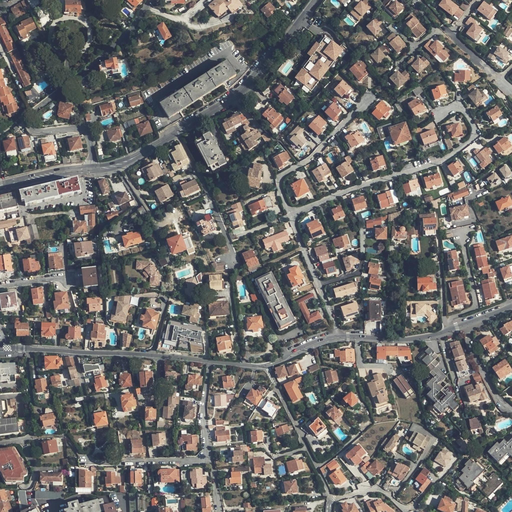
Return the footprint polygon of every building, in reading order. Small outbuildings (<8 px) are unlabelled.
[(27,13),(29,11),(42,3),(40,0),(25,0),(21,2),(27,13)] [(72,0),(73,1),(66,1),(66,13),(77,13),(77,11),(81,11),(81,10),(85,10),(85,1),(78,1),(77,0),(72,0)] [(133,10),(135,8),(126,0),(125,0),(124,2),(133,10)] [(219,17),(229,9),(222,2),(220,0),(215,0),(209,6),(219,17)] [(224,0),(222,2),(229,9),(232,13),(243,5),(238,0),(224,0)] [(358,5),(350,14),(359,21),(372,7),(365,0),(362,4),(363,5),(360,7),(358,5)] [(389,9),(396,16),(403,9),(395,2),(393,4),(387,0),(384,0),(380,5),(388,12),(389,9)] [(447,0),(441,0),(437,6),(456,21),(463,12),(447,0)] [(496,12),(489,7),(493,1),(491,0),(484,0),(477,10),(490,20),(496,12)] [(27,13),(21,2),(11,9),(16,19),(27,13)] [(271,13),(273,11),(275,9),(270,3),(261,10),(268,18),(272,15),(271,13)] [(288,17),(291,14),(285,7),(282,10),(288,17)] [(388,12),(395,18),(396,16),(389,9),(388,12)] [(258,18),(255,13),(237,24),(240,29),(258,18)] [(411,14),(405,19),(407,22),(406,24),(411,29),(410,30),(417,38),(426,30),(411,14)] [(365,28),(374,37),(381,31),(378,28),(383,24),(376,17),(365,28)] [(30,36),(28,32),(36,29),(31,18),(21,23),(22,25),(16,27),(20,36),(18,37),(20,41),(30,36)] [(482,30),(478,27),(477,29),(473,26),(474,24),(476,22),(470,18),(466,24),(471,28),(466,34),(477,43),(482,37),(479,35),(482,30)] [(0,31),(9,52),(17,48),(4,20),(0,21),(0,31)] [(171,37),(163,23),(157,27),(165,41),(171,37)] [(511,29),(511,28),(508,26),(503,34),(508,38),(511,31),(511,29)] [(392,34),(386,39),(389,42),(388,43),(397,53),(406,46),(397,36),(395,37),(392,34)] [(310,58),(293,79),(311,94),(343,50),(324,36),(319,45),(315,42),(306,54),(310,58)] [(429,41),(423,47),(430,53),(432,51),(436,55),(443,62),(449,56),(442,49),(438,45),(439,44),(435,41),(432,44),(429,41)] [(382,46),(367,59),(372,64),(374,62),(376,64),(384,57),(380,53),(381,52),(385,56),(388,53),(382,46)] [(488,57),(493,60),(495,57),(496,56),(503,60),(502,62),(505,64),(509,59),(506,56),(508,53),(498,47),(497,49),(494,47),(488,57)] [(30,81),(32,80),(18,50),(10,54),(25,87),(31,85),(30,81)] [(357,57),(354,59),(357,62),(349,70),(359,81),(368,74),(365,71),(367,68),(357,57)] [(428,63),(422,57),(419,61),(417,59),(415,62),(414,63),(413,61),(414,60),(411,58),(407,63),(418,73),(428,63)] [(110,71),(112,71),(118,70),(116,59),(109,61),(109,62),(105,62),(105,64),(101,64),(101,66),(98,67),(99,72),(100,72),(100,73),(110,71)] [(236,76),(227,62),(160,105),(169,118),(236,76)] [(396,72),(389,79),(397,88),(410,77),(405,71),(400,75),(396,72)] [(463,81),(466,81),(469,81),(470,72),(459,71),(458,74),(454,74),(454,82),(463,82),(463,81)] [(79,83),(79,84),(81,84),(83,88),(86,86),(87,87),(92,86),(91,82),(93,79),(89,73),(87,75),(86,78),(83,81),(81,81),(79,83)] [(342,81),(334,90),(341,97),(344,94),(345,96),(351,90),(342,81)] [(271,91),(277,97),(279,95),(275,90),(279,85),(278,84),(271,91)] [(294,99),(279,85),(275,90),(279,95),(277,97),(280,99),(283,102),(287,106),(294,99)] [(439,97),(442,96),(446,94),(443,85),(436,87),(436,89),(431,91),(435,100),(439,98),(439,97)] [(0,88),(0,98),(10,95),(8,86),(5,87),(0,88)] [(423,92),(419,86),(418,86),(412,91),(416,96),(423,92)] [(34,88),(25,92),(29,99),(37,96),(34,88)] [(474,92),(471,94),(468,96),(477,107),(482,104),(481,103),(480,101),(486,96),(482,91),(479,93),(476,90),(474,92)] [(407,94),(397,101),(398,103),(408,96),(407,94)] [(3,102),(4,106),(14,104),(12,95),(10,95),(0,98),(0,103),(1,103),(3,102)] [(139,98),(138,95),(129,98),(131,107),(144,104),(142,98),(139,98)] [(417,99),(408,105),(414,116),(425,109),(420,101),(419,102),(417,99)] [(376,109),(374,111),(372,114),(379,121),(384,115),(387,112),(388,113),(391,110),(381,101),(375,108),(376,109)] [(59,117),(69,120),(70,113),(71,113),(72,106),(65,104),(65,103),(60,102),(58,108),(59,108),(58,115),(59,117)] [(4,106),(2,107),(3,111),(7,110),(8,114),(18,111),(16,103),(14,104),(4,106)] [(397,103),(394,105),(400,113),(403,111),(397,103)] [(111,104),(110,104),(106,105),(103,106),(100,107),(103,116),(114,113),(113,112),(111,104)] [(337,119),(337,118),(337,117),(336,116),(341,111),(333,104),(330,107),(328,106),(323,111),(333,121),(335,121),(336,120),(337,119)] [(490,117),(491,119),(493,122),(499,118),(498,118),(502,115),(497,107),(486,114),(488,118),(490,117)] [(266,111),(262,115),(271,124),(268,127),(272,131),(281,122),(277,118),(280,116),(272,109),(271,110),(269,113),(266,111)] [(240,120),(242,124),(243,125),(242,126),(244,130),(248,127),(246,123),(249,121),(243,111),(238,114),(236,111),(230,115),(231,116),(228,118),(232,125),(240,120)] [(318,136),(321,132),(319,131),(321,129),(326,123),(318,116),(308,127),(318,136)] [(226,120),(225,119),(222,120),(223,123),(222,124),(226,131),(234,127),(232,125),(228,118),(226,120)] [(130,129),(137,126),(134,119),(127,122),(130,129)] [(235,129),(242,124),(240,120),(232,125),(234,127),(235,129)] [(148,122),(137,126),(141,136),(152,132),(148,122)] [(393,126),(392,123),(377,128),(378,133),(381,140),(382,140),(385,139),(389,137),(386,128),(393,126)] [(405,124),(389,129),(394,145),(410,140),(405,124)] [(458,124),(446,127),(448,132),(451,131),(453,137),(462,134),(458,124)] [(119,125),(106,129),(110,142),(120,139),(118,130),(120,130),(119,125)] [(249,128),(248,127),(244,130),(245,133),(240,136),(244,141),(257,133),(254,130),(251,132),(248,134),(246,131),(249,128)] [(253,141),(255,140),(260,136),(258,132),(257,133),(244,141),(248,146),(250,148),(256,145),(253,141)] [(357,132),(354,134),(352,135),(351,134),(345,138),(352,148),(356,146),(364,142),(357,132)] [(422,136),(420,136),(423,147),(427,145),(437,143),(433,132),(422,136)] [(214,143),(215,142),(214,139),(212,140),(209,133),(203,136),(216,163),(210,166),(212,171),(235,159),(231,153),(223,157),(221,154),(220,154),(214,143)] [(22,136),(22,138),(18,139),(21,150),(30,148),(29,143),(30,143),(28,136),(26,137),(26,135),(22,136)] [(6,152),(16,150),(13,136),(8,137),(9,141),(4,142),(6,152)] [(202,152),(210,166),(216,163),(203,136),(196,139),(202,152)] [(79,137),(75,139),(72,139),(72,138),(68,139),(71,152),(82,149),(79,137)] [(498,143),(496,145),(493,147),(499,154),(504,150),(505,151),(511,146),(505,138),(498,142),(498,143)] [(53,143),(47,145),(42,146),(44,155),(48,154),(48,156),(45,157),(46,162),(57,160),(53,143)] [(302,143),(293,150),(296,153),(298,151),(303,157),(309,152),(302,143)] [(186,158),(179,145),(174,147),(175,148),(176,151),(171,153),(176,163),(173,165),(171,165),(174,171),(188,164),(185,159),(186,158)] [(492,153),(487,147),(480,153),(477,149),(474,152),(482,163),(480,165),(483,169),(492,162),(488,156),(492,153)] [(282,165),(284,163),(287,162),(287,161),(290,159),(286,152),(273,159),(278,168),(282,166),(282,165)] [(171,153),(168,155),(173,165),(176,163),(171,153)] [(353,162),(351,159),(349,155),(344,159),(346,162),(336,169),(343,179),(353,172),(349,165),(353,162)] [(378,168),(381,167),(385,166),(382,156),(374,158),(374,157),(370,159),(374,171),(379,170),(378,168)] [(147,173),(145,175),(149,182),(164,173),(158,164),(156,165),(154,161),(144,167),(147,173)] [(457,162),(454,164),(452,166),(452,164),(447,167),(454,176),(463,170),(457,162)] [(262,166),(254,164),(253,170),(249,169),(246,186),(258,188),(260,180),(261,173),(262,166)] [(319,183),(323,180),(322,178),(324,177),(330,173),(325,164),(324,165),(318,168),(312,172),(319,183)] [(504,178),(511,173),(507,164),(499,168),(504,178)] [(491,169),(479,178),(478,178),(478,179),(479,181),(491,173),(493,172),(491,169)] [(493,176),(491,173),(479,181),(481,184),(493,176)] [(429,177),(423,179),(426,188),(441,184),(438,174),(432,176),(432,174),(429,175),(429,177)] [(23,192),(20,193),(22,201),(24,200),(26,205),(29,204),(36,202),(36,203),(44,201),(44,200),(54,198),(54,199),(62,197),(62,196),(72,194),(80,192),(77,179),(69,181),(70,182),(59,184),(59,183),(51,185),(51,186),(41,189),(41,187),(33,189),(33,190),(24,193),(23,192)] [(195,180),(187,184),(181,186),(183,190),(186,196),(199,190),(195,180)] [(302,180),(291,186),(297,198),(309,192),(302,180)] [(417,180),(408,182),(409,183),(406,184),(402,185),(405,195),(417,191),(416,189),(419,187),(417,180)] [(103,181),(99,182),(103,195),(108,193),(106,189),(108,189),(107,185),(105,186),(103,181)] [(463,181),(457,184),(460,189),(466,186),(463,181)] [(478,181),(467,188),(470,193),(476,190),(475,188),(479,185),(478,181)] [(155,192),(158,196),(160,195),(163,201),(174,195),(167,184),(155,192)] [(450,194),(447,196),(447,198),(448,197),(449,197),(450,196),(450,197),(451,198),(453,197),(454,199),(468,194),(466,190),(452,195),(452,193),(450,194)] [(389,205),(393,204),(390,191),(385,192),(386,194),(381,195),(382,197),(377,198),(380,209),(390,207),(389,205)] [(125,192),(116,196),(119,205),(129,201),(125,192)] [(0,197),(0,221),(15,219),(21,218),(17,202),(15,193),(0,197)] [(499,211),(504,209),(508,207),(511,204),(509,197),(496,203),(499,211)] [(363,199),(360,199),(357,200),(357,199),(352,201),(356,211),(366,208),(363,199)] [(130,203),(123,206),(125,209),(131,206),(134,205),(133,200),(129,202),(130,203)] [(262,200),(248,206),(252,216),(256,214),(255,212),(259,210),(260,212),(266,209),(262,200)] [(481,200),(474,203),(477,208),(483,205),(481,200)] [(229,216),(232,223),(233,226),(238,224),(239,227),(243,225),(240,216),(239,216),(238,213),(243,211),(240,202),(234,205),(235,209),(232,211),(226,213),(227,216),(229,216)] [(117,211),(114,203),(108,204),(112,213),(117,211)] [(95,205),(80,207),(81,215),(85,214),(85,222),(81,223),(77,223),(77,222),(73,222),(74,228),(70,228),(71,234),(80,233),(80,234),(86,234),(86,226),(90,226),(90,233),(90,235),(95,235),(95,215),(96,215),(95,205)] [(452,221),(460,219),(460,218),(464,217),(468,216),(466,205),(449,209),(452,221)] [(142,207),(138,210),(142,217),(147,214),(142,207)] [(331,211),(332,214),(334,216),(332,217),(334,222),(344,217),(340,207),(331,211)] [(403,213),(402,210),(400,211),(388,215),(388,218),(388,222),(397,220),(397,215),(403,213)] [(107,215),(110,224),(119,217),(117,211),(112,213),(107,215)] [(176,212),(169,216),(172,221),(179,217),(176,212)] [(358,217),(360,223),(366,221),(370,220),(368,214),(358,217)] [(388,215),(376,218),(370,220),(366,221),(367,228),(372,228),(372,225),(380,224),(380,221),(385,220),(385,219),(388,218),(388,215)] [(205,220),(196,224),(197,227),(200,226),(203,231),(201,232),(203,236),(215,230),(210,221),(211,220),(209,216),(204,218),(205,220)] [(420,232),(423,231),(435,231),(434,216),(419,217),(420,232)] [(16,223),(15,219),(0,221),(0,228),(13,225),(12,224),(16,223)] [(324,234),(320,225),(319,226),(318,224),(316,220),(306,225),(313,239),(324,234)] [(36,225),(27,227),(32,244),(40,243),(36,225)] [(282,226),(275,228),(274,229),(276,232),(278,237),(276,237),(278,242),(288,238),(284,229),(284,230),(282,226)] [(26,240),(27,245),(31,244),(27,227),(9,232),(12,242),(19,240),(19,241),(25,240),(26,240)] [(386,228),(380,228),(379,228),(379,230),(375,230),(375,238),(377,240),(382,239),(382,241),(384,242),(385,241),(385,240),(386,228)] [(399,228),(392,228),(392,239),(406,239),(406,233),(404,233),(405,232),(405,230),(404,229),(403,228),(400,228),(399,229),(399,228)] [(196,243),(201,241),(199,237),(197,234),(196,231),(192,233),(196,243)] [(127,236),(122,238),(125,247),(141,242),(138,232),(133,234),(132,233),(127,234),(127,236)] [(343,246),(346,246),(349,245),(346,235),(332,239),(335,247),(338,247),(339,250),(344,248),(343,246)] [(508,248),(511,246),(511,245),(511,235),(495,242),(499,252),(508,249),(508,248)] [(180,237),(168,241),(172,254),(185,250),(180,237)] [(85,257),(85,255),(84,253),(87,253),(87,255),(93,254),(91,241),(74,244),(76,258),(85,257)] [(481,244),(473,246),(478,269),(481,268),(483,274),(487,274),(488,278),(494,277),(492,270),(489,270),(488,267),(482,248),(481,244)] [(318,256),(319,259),(320,262),(321,262),(323,269),(325,269),(326,272),(327,275),(336,272),(332,261),(337,259),(336,256),(329,259),(325,245),(314,248),(317,257),(318,256)] [(251,250),(243,254),(248,268),(257,264),(251,250)] [(455,267),(458,266),(455,251),(446,253),(448,259),(447,260),(448,267),(447,267),(449,272),(456,270),(455,267)] [(48,258),(49,268),(54,267),(54,269),(63,268),(63,262),(67,262),(67,253),(62,254),(62,256),(59,257),(58,253),(53,254),(54,257),(48,258)] [(346,269),(350,268),(350,266),(352,266),(359,264),(356,254),(342,259),(346,269)] [(10,255),(0,256),(0,268),(0,271),(7,270),(7,272),(12,271),(10,255)] [(25,272),(27,271),(30,271),(30,272),(30,273),(40,271),(38,262),(35,262),(34,260),(36,259),(36,255),(30,256),(30,259),(23,260),(25,272)] [(162,266),(168,263),(164,257),(159,260),(162,266)] [(370,274),(378,275),(379,269),(379,266),(379,265),(378,265),(379,261),(371,259),(370,263),(369,262),(367,267),(369,268),(369,271),(368,274),(370,274)] [(141,261),(140,269),(145,270),(150,276),(150,280),(152,280),(151,285),(158,286),(158,280),(157,280),(157,276),(159,276),(159,275),(159,272),(156,272),(155,271),(156,269),(153,265),(151,267),(150,265),(150,262),(141,261)] [(215,261),(211,263),(212,266),(215,271),(221,271),(224,270),(223,263),(216,263),(215,261)] [(297,266),(289,270),(291,274),(287,275),(293,287),(301,283),(300,280),(303,279),(297,266)] [(96,267),(82,269),(85,287),(98,286),(96,267)] [(511,279),(511,277),(508,267),(500,270),(505,282),(511,279)] [(227,273),(227,270),(224,270),(221,271),(215,271),(210,272),(201,273),(201,275),(211,275),(211,276),(209,276),(209,288),(222,287),(221,276),(227,275),(227,273)] [(435,273),(423,273),(423,275),(417,275),(418,292),(428,292),(428,290),(436,290),(435,273)] [(271,274),(257,280),(259,285),(263,295),(264,294),(273,313),(277,323),(278,323),(280,328),(294,321),(271,274)] [(370,274),(369,282),(370,283),(370,285),(369,288),(379,290),(381,280),(378,279),(378,275),(370,274)] [(201,276),(185,278),(188,293),(197,292),(195,283),(202,282),(201,276)] [(488,300),(489,300),(495,299),(494,296),(497,295),(496,289),(495,289),(494,283),(491,283),(490,279),(481,281),(485,299),(488,299),(488,300)] [(462,282),(449,285),(453,306),(463,304),(462,302),(466,302),(462,282)] [(354,283),(333,290),(334,294),(336,298),(356,292),(355,289),(356,288),(354,283)] [(31,290),(32,295),(34,305),(43,303),(43,299),(42,288),(31,290)] [(15,293),(0,294),(0,299),(2,310),(6,309),(6,311),(14,310),(13,308),(17,307),(15,293)] [(66,293),(55,294),(55,295),(56,302),(54,302),(55,311),(56,311),(56,312),(61,312),(65,312),(69,312),(68,309),(69,309),(66,293)] [(314,294),(297,301),(299,307),(300,306),(308,324),(321,318),(318,312),(310,315),(304,304),(316,299),(314,294)] [(130,295),(119,296),(118,302),(117,307),(116,311),(115,310),(114,315),(112,315),(111,320),(126,322),(130,295)] [(89,304),(89,308),(89,311),(100,311),(100,304),(102,304),(102,299),(99,299),(99,298),(86,299),(87,304),(89,304)] [(355,299),(347,301),(348,305),(340,308),(344,318),(357,314),(358,314),(357,309),(358,309),(355,299)] [(227,300),(208,302),(210,313),(216,312),(216,315),(229,313),(227,300)] [(369,313),(364,313),(365,321),(374,321),(379,321),(379,315),(380,315),(380,306),(379,306),(379,302),(373,303),(373,302),(369,302),(369,313)] [(410,305),(410,313),(416,313),(416,315),(426,314),(429,317),(427,319),(431,322),(436,316),(429,310),(431,308),(428,306),(426,306),(425,306),(425,305),(421,305),(421,306),(419,306),(419,305),(412,305),(410,305)] [(198,310),(190,308),(184,306),(183,310),(181,314),(190,317),(188,321),(197,323),(200,315),(196,314),(198,310)] [(154,310),(149,309),(148,311),(146,310),(145,315),(143,316),(141,316),(140,319),(142,320),(144,322),(142,327),(155,329),(159,314),(154,312),(154,310)] [(511,312),(511,313),(511,320),(508,323),(508,322),(503,325),(503,327),(499,329),(505,339),(509,336),(509,335),(511,334),(510,331),(511,330),(511,312)] [(60,327),(61,317),(57,318),(54,318),(54,324),(42,323),(42,335),(49,336),(53,336),(53,335),(55,334),(55,329),(55,326),(60,327)] [(260,317),(247,319),(247,324),(246,324),(247,330),(252,330),(253,332),(258,332),(257,329),(262,328),(261,322),(260,317)] [(91,338),(105,339),(106,331),(104,330),(104,325),(103,325),(103,322),(95,322),(95,324),(92,324),(91,338)] [(17,329),(17,332),(17,336),(28,335),(28,324),(15,324),(15,329),(17,329)] [(182,331),(186,335),(188,339),(191,342),(192,342),(194,340),(194,338),(199,334),(193,326),(190,328),(189,326),(182,331)] [(80,328),(69,327),(68,334),(66,335),(66,337),(67,339),(68,340),(77,340),(77,338),(80,338),(80,331),(80,328)] [(129,344),(131,335),(124,333),(123,347),(128,348),(129,344)] [(497,349),(495,346),(491,339),(488,335),(479,341),(484,349),(485,348),(486,349),(489,354),(497,349)] [(228,336),(215,338),(218,351),(231,349),(228,336)] [(495,346),(500,344),(495,336),(491,339),(495,346)] [(408,346),(396,347),(396,355),(396,356),(408,356),(408,349),(408,346)] [(455,349),(452,350),(455,359),(464,356),(461,346),(460,346),(455,347),(455,349)] [(385,347),(378,347),(377,347),(376,358),(386,359),(386,355),(385,347)] [(386,355),(396,355),(396,347),(385,347),(386,355)] [(419,358),(427,366),(430,363),(434,367),(435,366),(438,363),(434,359),(437,356),(428,347),(424,352),(425,352),(419,358)] [(345,351),(343,351),(339,351),(340,356),(340,362),(352,361),(352,363),(355,363),(354,349),(345,349),(345,351)] [(60,357),(45,358),(45,369),(58,369),(58,365),(63,365),(62,361),(61,360),(60,357)] [(65,357),(68,368),(75,366),(73,357),(65,357)] [(511,370),(504,359),(491,368),(499,380),(511,371),(511,370)] [(467,369),(464,360),(456,363),(455,363),(459,372),(467,369)] [(287,371),(285,372),(287,375),(288,378),(302,371),(299,363),(287,369),(287,371)] [(425,368),(429,372),(434,378),(436,375),(441,380),(442,381),(446,377),(435,366),(434,367),(430,363),(427,366),(425,368)] [(15,381),(13,364),(9,365),(9,364),(0,365),(0,388),(1,388),(0,383),(15,381)] [(165,364),(164,378),(177,379),(177,371),(171,371),(171,364),(165,364)] [(94,376),(100,374),(98,366),(85,365),(83,366),(85,372),(92,370),(94,370),(95,372),(93,372),(94,376)] [(285,372),(284,369),(283,365),(275,369),(279,378),(287,375),(285,372)] [(79,380),(75,366),(68,368),(71,380),(74,379),(75,385),(76,388),(80,388),(79,380)] [(330,372),(330,370),(321,372),(324,384),(338,381),(336,371),(332,371),(330,372)] [(483,379),(479,371),(472,374),(476,382),(483,379)] [(140,388),(135,389),(137,395),(144,394),(144,392),(149,392),(149,387),(153,387),(152,372),(148,373),(140,373),(140,388)] [(134,383),(133,379),(130,380),(130,375),(128,375),(128,373),(126,374),(123,374),(120,375),(121,380),(119,380),(120,384),(121,384),(122,387),(131,386),(131,384),(134,383)] [(380,403),(389,400),(383,383),(380,373),(373,376),(375,379),(376,382),(372,383),(371,382),(368,383),(373,397),(377,396),(380,403)] [(59,375),(50,377),(52,388),(58,387),(57,385),(61,384),(59,375)] [(109,386),(106,376),(101,378),(100,375),(94,377),(95,380),(94,380),(95,383),(95,384),(94,385),(95,390),(96,390),(100,389),(107,387),(109,386)] [(414,393),(401,375),(394,381),(406,398),(414,393)] [(436,375),(434,378),(432,380),(426,385),(431,390),(430,391),(427,394),(432,398),(434,397),(441,389),(437,384),(441,380),(436,375)] [(188,376),(188,384),(185,386),(185,389),(187,391),(190,391),(192,389),(197,390),(197,386),(201,386),(202,377),(198,377),(198,376),(196,376),(192,376),(192,377),(188,376)] [(232,387),(231,381),(230,376),(221,377),(223,389),(232,387)] [(302,381),(300,378),(294,380),(295,381),(284,385),(292,402),(301,398),(296,387),(298,387),(296,384),(299,383),(302,381)] [(45,379),(36,381),(36,386),(35,386),(35,388),(37,388),(37,393),(47,391),(45,379)] [(438,400),(435,403),(431,407),(439,415),(443,411),(445,413),(448,410),(447,408),(448,406),(452,409),(457,405),(452,400),(455,396),(448,389),(452,386),(448,382),(445,386),(446,388),(443,391),(447,395),(440,401),(438,400)] [(470,402),(476,400),(479,399),(480,401),(487,399),(482,387),(480,384),(472,387),(471,385),(464,387),(470,402)] [(257,406),(261,399),(265,392),(257,388),(254,392),(251,390),(243,402),(249,406),(251,402),(257,406)] [(176,393),(169,392),(168,407),(164,406),(162,418),(172,419),(173,407),(174,408),(175,404),(175,397),(176,393)] [(351,406),(357,401),(351,393),(340,402),(342,403),(344,401),(346,403),(347,402),(351,406)] [(132,395),(129,395),(125,396),(121,396),(121,404),(123,403),(124,408),(122,409),(124,412),(131,411),(131,407),(136,406),(135,400),(133,401),(132,395)] [(214,407),(224,406),(223,395),(214,396),(214,407)] [(229,399),(233,399),(235,395),(223,395),(224,406),(227,406),(227,402),(229,402),(229,399)] [(390,403),(389,400),(380,403),(377,396),(373,397),(377,408),(390,403)] [(6,399),(0,399),(0,435),(17,433),(16,419),(17,419),(14,401),(14,400),(13,399),(6,400),(6,399)] [(267,402),(261,399),(257,406),(262,409),(261,410),(268,414),(267,415),(272,418),(277,410),(273,407),(274,406),(270,403),(271,402),(268,400),(267,402)] [(192,420),(194,408),(192,408),(193,402),(183,401),(182,408),(185,408),(183,419),(184,419),(185,420),(185,421),(186,422),(187,423),(188,423),(190,422),(191,421),(191,420),(192,420)] [(345,414),(339,408),(337,411),(334,407),(332,408),(329,411),(326,413),(329,416),(330,416),(334,420),(335,422),(345,414)] [(438,416),(439,415),(431,407),(430,409),(438,416)] [(97,410),(93,411),(95,420),(94,421),(96,426),(107,424),(104,411),(103,410),(101,410),(101,409),(100,409),(99,408),(98,408),(97,409),(97,410)] [(151,408),(146,408),(145,410),(146,411),(146,420),(155,420),(155,410),(151,410),(151,408)] [(52,414),(40,417),(41,424),(43,423),(44,427),(54,424),(52,414)] [(470,430),(478,428),(480,428),(478,417),(476,418),(476,419),(469,420),(470,430)] [(17,419),(16,419),(17,433),(25,432),(24,418),(17,419)] [(315,435),(325,427),(317,418),(314,421),(314,422),(307,428),(310,432),(312,431),(315,435)] [(289,431),(288,430),(287,427),(286,424),(285,425),(285,423),(277,425),(274,426),(277,436),(283,435),(282,433),(289,431)] [(230,440),(229,433),(226,433),(225,430),(225,427),(216,427),(216,431),(214,431),(215,437),(217,436),(217,439),(217,443),(226,442),(226,440),(230,440)] [(326,429),(325,427),(315,435),(317,437),(326,429)] [(251,443),(256,442),(256,440),(259,440),(262,440),(261,431),(250,432),(251,443)] [(409,440),(414,443),(420,447),(421,445),(425,447),(430,438),(426,436),(425,438),(414,431),(409,440)] [(153,446),(158,446),(158,444),(161,444),(164,444),(163,439),(165,439),(165,433),(151,435),(153,446)] [(186,443),(182,443),(182,451),(197,450),(196,444),(198,444),(198,437),(197,437),(195,437),(194,435),(188,436),(187,434),(181,435),(181,441),(187,441),(187,444),(186,444),(186,443)] [(397,440),(393,437),(389,441),(386,438),(380,445),(384,448),(383,450),(386,453),(389,450),(390,451),(394,446),(393,445),(397,440)] [(142,439),(128,440),(129,455),(132,455),(132,453),(142,453),(142,452),(146,452),(145,447),(142,447),(142,439)] [(499,444),(498,443),(488,452),(496,461),(506,451),(508,453),(510,455),(511,453),(511,439),(508,443),(504,439),(501,441),(502,442),(499,444)] [(55,440),(42,443),(45,455),(61,451),(60,446),(57,447),(55,440)] [(487,452),(488,452),(498,443),(497,442),(487,452)] [(345,456),(348,459),(349,458),(351,460),(354,465),(360,459),(359,458),(365,453),(359,445),(356,447),(355,447),(345,456)] [(247,451),(247,446),(242,447),(234,447),(234,451),(233,451),(233,457),(231,458),(232,463),(243,461),(242,452),(247,452),(247,451)] [(23,477),(26,475),(18,459),(17,459),(13,449),(9,449),(9,448),(0,449),(0,466),(7,481),(23,482),(23,477)] [(446,467),(453,454),(441,448),(434,461),(446,467)] [(498,463),(508,453),(506,451),(496,461),(498,463)] [(319,452),(316,455),(319,460),(320,459),(321,462),(324,460),(319,452)] [(264,457),(253,458),(254,474),(263,473),(264,475),(272,474),(271,464),(265,465),(264,457)] [(465,486),(465,487),(467,489),(473,483),(475,484),(486,496),(500,482),(493,474),(488,479),(484,483),(482,481),(483,480),(481,478),(484,475),(483,474),(486,470),(477,461),(474,464),(469,459),(467,461),(468,462),(465,465),(465,466),(466,467),(462,471),(463,473),(464,474),(456,482),(463,488),(465,486)] [(295,462),(295,460),(286,462),(289,473),(303,469),(301,460),(299,461),(295,462)] [(332,460),(322,467),(323,469),(328,465),(333,461),(332,460)] [(379,470),(380,471),(384,468),(376,460),(371,465),(367,469),(368,470),(374,475),(377,472),(379,470)] [(367,469),(371,465),(367,462),(360,469),(364,474),(368,470),(367,469)] [(392,464),(391,464),(387,471),(387,472),(392,474),(393,471),(399,474),(397,477),(398,477),(402,480),(409,469),(406,466),(403,465),(402,466),(397,464),(396,466),(392,464)] [(249,466),(240,467),(241,468),(234,469),(234,473),(231,473),(231,476),(231,478),(229,479),(225,479),(226,486),(229,486),(229,484),(241,483),(240,472),(249,471),(249,466)] [(415,479),(420,483),(422,485),(418,489),(422,492),(430,482),(425,478),(429,472),(424,468),(415,479)] [(179,482),(179,469),(160,470),(159,471),(158,471),(157,473),(158,475),(158,476),(159,476),(161,477),(161,483),(179,482)] [(192,471),(191,472),(189,472),(190,478),(191,478),(191,484),(196,484),(202,483),(203,486),(207,485),(206,475),(202,475),(202,469),(192,469),(192,471)] [(338,483),(341,480),(344,478),(338,469),(329,476),(335,485),(338,483)] [(84,472),(84,470),(76,470),(75,487),(91,487),(91,475),(91,472),(87,472),(84,472)] [(137,472),(130,472),(130,484),(133,484),(137,484),(137,486),(141,486),(141,470),(137,470),(137,472)] [(115,477),(115,472),(111,472),(110,472),(106,472),(107,477),(105,477),(105,484),(120,483),(120,476),(115,477)] [(49,473),(40,473),(40,481),(48,482),(49,474),(49,473)] [(61,473),(52,473),(52,474),(52,482),(61,482),(61,473)] [(455,481),(456,482),(464,474),(463,473),(455,481)] [(295,479),(282,481),(283,488),(285,487),(285,493),(296,492),(295,479)] [(502,483),(500,482),(486,496),(488,497),(502,483)] [(10,496),(8,490),(0,491),(0,511),(11,511),(7,496),(10,496)] [(36,511),(34,507),(29,509),(27,506),(25,490),(18,490),(20,511),(36,511)] [(64,499),(64,492),(35,491),(35,498),(64,499)] [(137,511),(137,493),(129,493),(129,511),(137,511)] [(210,511),(211,510),(210,507),(210,497),(201,498),(202,511),(210,511)] [(370,511),(379,511),(382,511),(383,511),(382,511),(394,511),(386,504),(385,505),(382,503),(379,504),(377,501),(374,502),(373,499),(366,503),(370,511)] [(65,511),(64,511),(99,511),(104,511),(115,511),(113,504),(104,507),(102,500),(79,507),(77,502),(68,504),(70,509),(65,511)] [(444,511),(450,511),(454,506),(441,500),(438,509),(441,511),(444,511)] [(343,511),(358,511),(353,504),(348,507),(345,503),(341,505),(344,509),(342,510),(343,511)]
